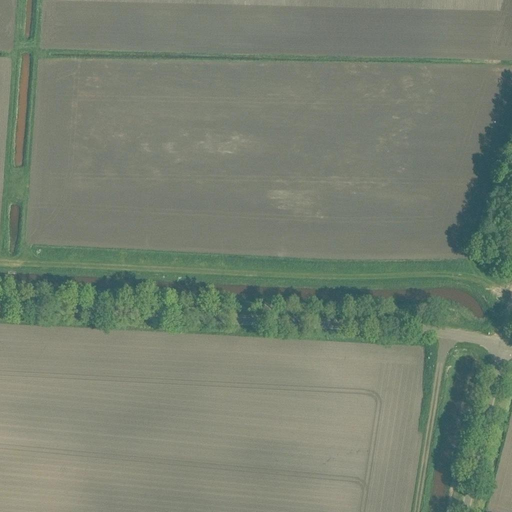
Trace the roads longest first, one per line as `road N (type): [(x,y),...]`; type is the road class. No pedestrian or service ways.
road 1 (unclassified): [(503,346),(447,334),(0,309)]
road 2 (unclassified): [(465,511),(503,346)]
